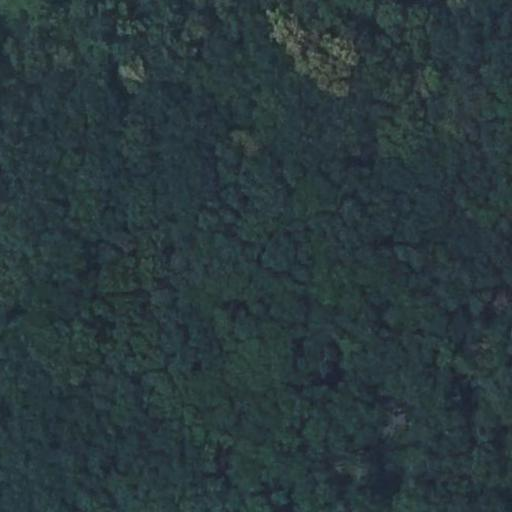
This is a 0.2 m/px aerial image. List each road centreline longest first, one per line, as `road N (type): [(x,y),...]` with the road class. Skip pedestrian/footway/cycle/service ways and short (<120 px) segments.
road 1 (track): [(158,0),(171,24),(324,93),(511,201)]
road 2 (track): [(171,24),(0,206)]
